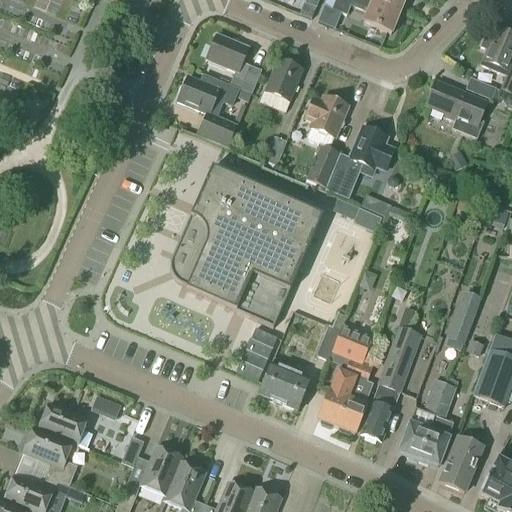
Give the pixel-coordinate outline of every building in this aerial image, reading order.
[(305,0),(303,7),(315,12),(317,5),(319,0),(305,0)] [(398,12),(371,1),(368,0),(334,0),(330,10),(345,17),(350,5),(366,12),(361,23),(389,35),(398,12)] [(371,0),(371,1),(398,12),(403,0),(371,0)] [(484,35),(479,50),(486,53),(481,64),(479,69),(505,79),(501,92),(511,96),(511,65),(511,62),(511,37),(494,31),(491,38),(484,35)] [(215,38),(204,64),(233,76),(227,88),(237,92),(249,97),(259,73),(240,66),(246,51),(215,38)] [(288,105),(301,73),(275,63),(262,94),(288,105)] [(186,80),(175,106),(206,119),(198,140),(226,152),(226,151),(236,128),(215,119),(221,105),(230,108),(237,92),(227,88),(201,77),(198,85),(186,80)] [(464,93),(490,104),(495,92),(469,81),(464,93)] [(478,123),(486,104),(434,84),(424,109),(445,118),(444,120),(456,125),(453,132),(476,141),(483,125),(478,123)] [(511,99),(506,97),(503,103),(505,110),(511,112),(511,99)] [(312,101),(303,121),(310,124),(307,130),(310,131),(306,140),(308,144),(316,148),(319,146),(326,149),(329,148),(332,140),(333,141),(346,109),(321,99),(319,104),(312,101)] [(364,131),(359,129),(346,162),(339,159),(339,158),(336,156),(321,193),(323,193),(333,197),(336,188),(339,189),(342,182),(353,187),(361,168),(371,171),(372,167),(382,172),(390,151),(380,147),(384,139),(377,136),(377,132),(364,131)] [(274,140),(263,165),(276,170),(286,146),(274,140)] [(318,149),(303,185),(321,193),(336,156),(318,149)] [(170,275),(171,277),(172,280),(172,281),(174,279),(176,282),(177,283),(180,285),(182,286),(181,289),(188,292),(196,295),(195,298),(196,298),(200,299),(199,300),(200,300),(201,298),(211,302),(209,304),(210,304),(214,306),(215,306),(216,304),(224,308),(223,310),(224,310),(228,312),(230,310),(249,318),(248,321),(272,332),(321,220),(210,172),(194,208),(197,209),(193,218),(190,217),(185,228),(188,229),(184,240),(181,239),(181,240),(179,243),(179,244),(181,245),(175,258),(173,257),(173,258),(172,261),(171,261),(171,262),(173,263),(172,265),(171,269),(172,272),(172,274),(169,275),(170,275)] [(454,203),(460,184),(432,174),(425,192),(454,203)] [(391,180),(386,183),(387,189),(392,191),(397,188),(396,182),(391,180)] [(380,205),(375,217),(386,221),(390,210),(380,205)] [(352,225),(351,227),(373,237),(380,222),(358,213),(352,225)] [(364,274),(358,289),(369,294),(375,279),(364,274)] [(463,297),(445,343),(462,350),(480,303),(463,297)] [(380,446),(391,416),(398,396),(420,340),(407,335),(415,316),(405,312),(376,389),(377,390),(359,437),(380,446)] [(336,322),(332,331),(338,334),(326,364),(338,369),(328,395),(327,394),(315,423),(318,425),(319,428),(328,432),(331,430),(334,431),(370,340),(342,329),(343,325),(336,322)] [(326,364),(338,334),(332,331),(331,332),(326,330),(315,360),(326,364)] [(235,376),(257,386),(276,342),(254,332),(235,376)] [(511,344),(494,338),(472,400),(503,412),(511,386),(511,344)] [(347,439),(350,437),(353,438),(372,387),(366,385),(372,370),(376,372),(386,346),(370,340),(334,431),(337,432),(337,435),(347,439)] [(469,344),(465,356),(478,361),(483,349),(469,344)] [(273,369),(276,360),(274,359),(270,368),(265,379),(261,388),(257,399),(294,415),(307,383),(273,369)] [(398,455),(418,463),(448,382),(447,382),(445,388),(433,384),(423,415),(414,412),(398,455)] [(437,470),(447,442),(452,428),(444,424),(457,385),(448,382),(418,463),(437,470)] [(94,397),(89,411),(112,420),(118,406),(94,397)] [(38,434),(71,448),(76,450),(76,449),(85,453),(91,439),(82,435),(86,424),(48,408),(38,434)] [(33,432),(22,458),(51,469),(46,481),(68,489),(75,470),(64,465),(71,448),(38,434),(33,432)] [(129,441),(119,466),(131,471),(141,446),(129,441)] [(462,496),(479,455),(456,446),(439,487),(462,496)] [(177,466),(178,467),(180,462),(153,451),(137,489),(163,500),(177,466)] [(511,511),(511,470),(498,463),(503,454),(502,453),(491,474),(491,473),(478,499),(479,499),(498,509),(496,511),(511,511)] [(201,511),(203,509),(192,505),(204,477),(178,467),(177,466),(163,500),(161,505),(177,511),(201,511)] [(67,489),(46,481),(42,491),(13,480),(3,505),(2,505),(19,511),(44,511),(51,495),(63,500),(67,490),(67,489)] [(201,511),(245,511),(252,497),(251,497),(225,486),(214,511),(209,511),(203,509),(201,511)] [(125,489),(116,511),(128,511),(136,493),(125,489)] [(84,496),(67,490),(63,500),(80,507),(84,496)] [(275,511),(280,502),(253,491),(251,497),(252,497),(245,511),(275,511)] [(19,511),(2,505),(3,505),(0,503),(0,511),(19,511)]
